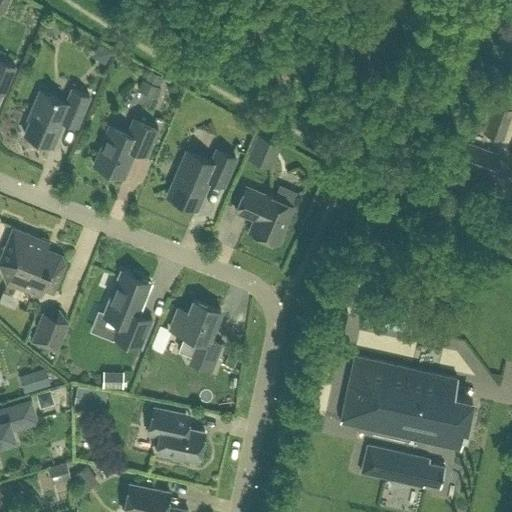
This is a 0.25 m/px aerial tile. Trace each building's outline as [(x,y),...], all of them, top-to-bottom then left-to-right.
[(0,0),(0,8),(8,12),(13,0),(0,0)] [(0,90),(3,92),(15,65),(0,58),(0,90)] [(511,70),(506,69),(495,96),(511,102),(511,70)] [(89,95),(71,87),(66,100),(39,89),(27,118),(30,119),(24,133),(52,145),(63,119),(76,125),(89,95)] [(511,108),(511,107),(483,97),(472,127),(501,138),(511,108)] [(158,127),(133,116),(127,131),(111,124),(93,164),(122,176),(134,149),(146,154),(158,127)] [(281,142),(257,132),(247,156),(271,166),(281,142)] [(235,156),(217,148),(211,160),(186,149),(167,194),(196,207),(209,177),(223,183),(235,156)] [(265,194),(245,185),(235,209),(254,218),(249,230),(277,242),(293,204),(265,192),(265,194)] [(49,240),(12,226),(5,244),(0,246),(0,266),(6,281),(40,294),(42,287),(53,291),(65,262),(61,253),(46,247),(49,240)] [(151,281),(120,269),(102,313),(117,319),(111,335),(140,346),(152,318),(138,313),(151,281)] [(365,305),(361,322),(363,322),(402,331),(410,299),(369,290),(365,305)] [(220,309),(193,298),(188,310),(178,306),(170,328),(198,339),(190,360),(211,369),(221,343),(209,338),(220,309)] [(68,321),(41,311),(29,340),(56,350),(68,321)] [(245,353),(229,346),(220,366),(236,372),(245,353)] [(458,376),(354,353),(340,420),(460,447),(464,433),(472,397),(454,393),(458,376)] [(52,375),(32,382),(35,390),(55,383),(52,375)] [(35,420),(29,401),(0,409),(0,441),(14,437),(11,427),(35,420)] [(181,411),(153,405),(148,432),(159,434),(155,450),(198,459),(204,430),(179,424),(181,411)] [(430,457),(368,443),(361,471),(387,477),(399,479),(424,485),(424,482),(440,485),(445,465),(429,461),(430,457)] [(42,473),(42,494),(74,494),(74,473),(42,473)] [(160,489),(129,482),(123,510),(130,511),(187,511),(188,509),(157,503),(160,489)]
